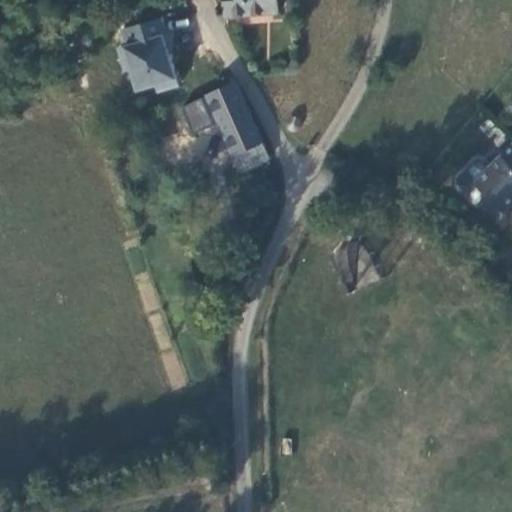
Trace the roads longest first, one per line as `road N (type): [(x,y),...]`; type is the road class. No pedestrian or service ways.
road 1 (residential): [(244,511),(240,338),(302,175)]
road 2 (residential): [(302,175),(201,0)]
road 3 (residential): [(302,175),(366,74),(382,0)]
